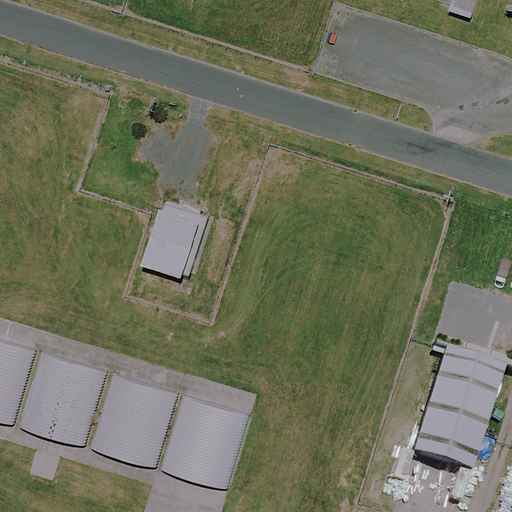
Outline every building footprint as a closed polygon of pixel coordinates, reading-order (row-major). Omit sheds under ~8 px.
[(175,200),(169,198),(163,216),(148,262),(159,265),(155,278),(182,287),(186,274),(197,278),(217,217),(212,215),(215,207),(207,205),(177,195),(175,200)] [(500,301),(463,290),(453,322),(490,334),(500,301)] [(470,469),(501,373),(505,374),(508,368),(511,369),(511,355),(435,332),(429,351),(442,355),(411,451),(470,469)] [(40,348),(0,335),(0,415),(16,421),(40,348)] [(110,369),(43,348),(20,421),(87,442),(110,369)] [(181,392),(115,371),(92,443),(159,464),(181,392)] [(251,413),(185,393),(162,465),(230,485),(251,413)] [(411,427),(392,422),(385,449),(404,455),(411,427)]
